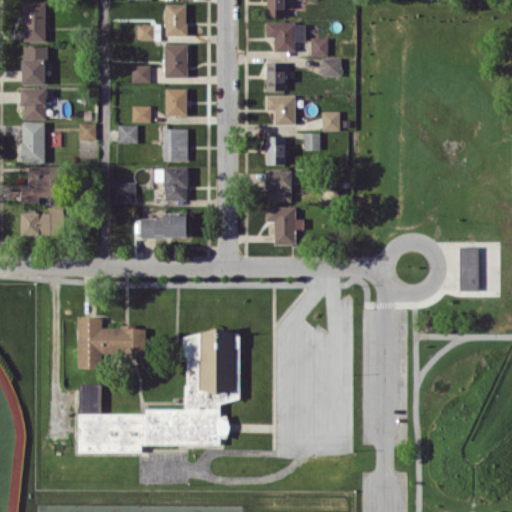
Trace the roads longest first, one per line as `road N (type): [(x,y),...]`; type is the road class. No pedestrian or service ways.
road 1 (residential): [(0,262),(382,265),(385,277)]
road 2 (residential): [(226,0),(226,264)]
road 3 (residential): [(382,265),(388,249),(407,239),(436,258),(424,287),(397,288),(385,277)]
